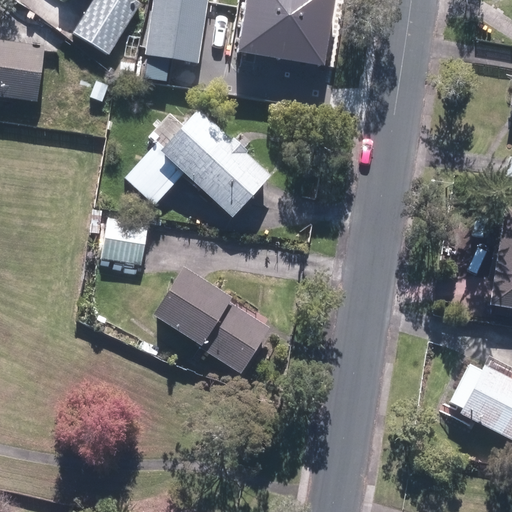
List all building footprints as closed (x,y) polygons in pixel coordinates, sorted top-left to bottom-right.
[(142,2),(139,0),(95,0),(78,29),(113,50),(142,2)] [(152,0),(145,49),(198,57),(206,0),(152,0)] [(42,38),(0,34),(0,85),(37,89),(42,38)] [(287,60),(250,71),(259,98),(295,87),(287,60)] [(271,167),(199,101),(155,149),(152,146),(129,172),(156,197),(184,168),(231,210),(271,167)] [(511,204),(503,204),(494,293),(511,294),(511,204)] [(148,215),(111,212),(109,253),(146,255),(148,215)] [(266,316),(185,258),(152,304),(233,362),(266,316)] [(511,370),(487,357),(461,406),(511,433),(511,370)]
